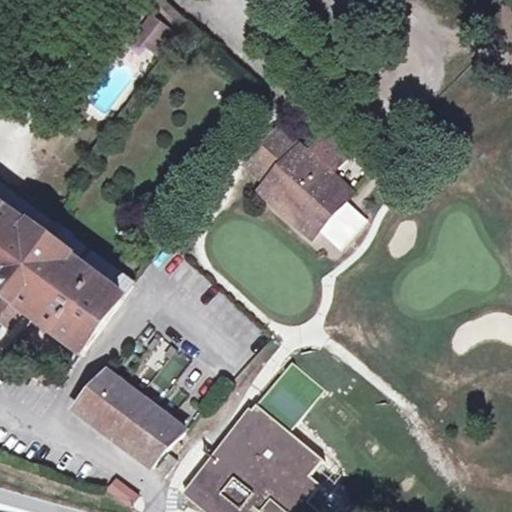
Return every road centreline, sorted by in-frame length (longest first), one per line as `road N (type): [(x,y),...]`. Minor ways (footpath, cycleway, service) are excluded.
road 1 (residential): [(49,424),(141,307)]
road 2 (residential): [(156,511),(122,469),(49,424)]
